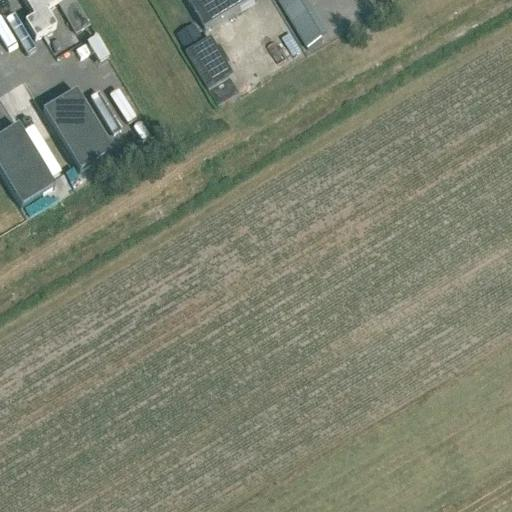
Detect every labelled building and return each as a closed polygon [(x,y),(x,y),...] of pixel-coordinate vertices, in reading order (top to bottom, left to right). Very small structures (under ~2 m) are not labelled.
[(34,44),(55,31),(45,15),(61,6),(57,0),(20,0),(33,21),(24,27),(34,44)] [(183,0),(205,36),(258,4),(255,0),(183,0)] [(269,0),(270,0),(299,50),(312,43),(286,0),(269,0)] [(179,40),(187,53),(203,43),(195,30),(179,40)] [(218,53),(212,43),(186,58),(218,111),(239,98),(230,83),(234,81),(228,70),(231,69),(220,51),(218,53)] [(78,177),(112,157),(75,95),(41,116),(78,177)] [(0,179),(20,213),(54,192),(17,130),(0,140),(0,179)]
